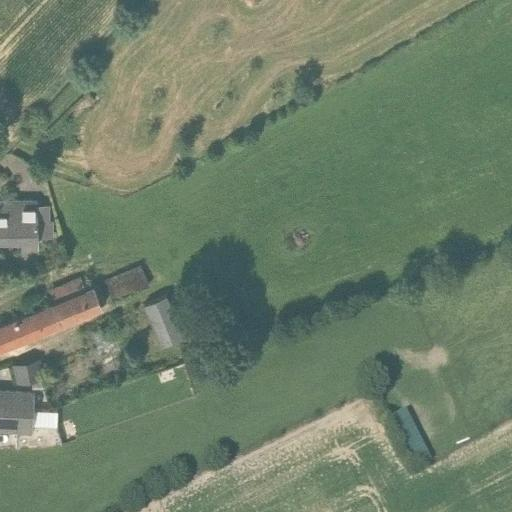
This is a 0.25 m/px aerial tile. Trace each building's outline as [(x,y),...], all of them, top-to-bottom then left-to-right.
[(49,204),(36,204),(36,202),(0,201),(0,239),(35,240),(36,238),(52,238),(52,220),(49,220),(49,204)] [(112,300),(148,285),(140,264),(102,279),(112,300)] [(0,347),(55,325),(105,303),(97,284),(46,305),(0,324),(0,347)] [(182,336),(165,294),(142,304),(159,346),(182,336)] [(226,334),(230,345),(245,339),(242,329),(226,334)] [(35,360),(13,361),(15,382),(36,380),(35,360)] [(33,392),(13,391),(0,390),(0,428),(16,430),(15,447),(61,444),(55,424),(56,411),(32,409),(33,392)]
